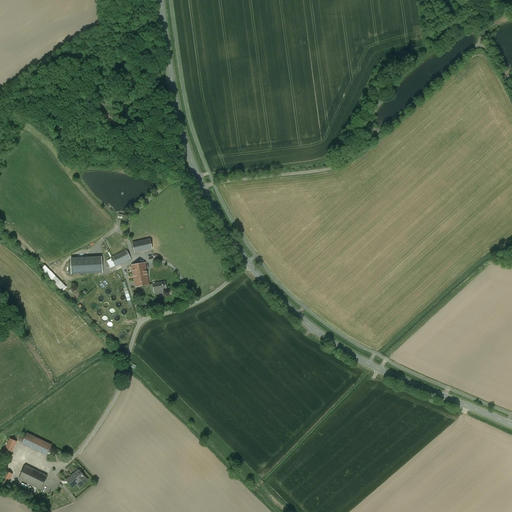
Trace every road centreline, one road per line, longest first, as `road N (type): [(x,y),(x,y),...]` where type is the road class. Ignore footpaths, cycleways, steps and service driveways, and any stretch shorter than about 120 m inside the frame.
road 1 (tertiary): [(511,424),(327,340),(248,265),(185,144),(160,0)]
road 2 (track): [(202,187),(341,163),(482,43)]
